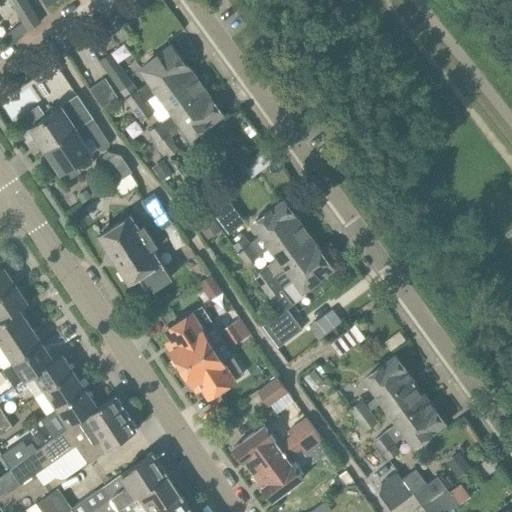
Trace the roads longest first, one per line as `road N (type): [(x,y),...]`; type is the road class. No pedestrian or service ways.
road 1 (residential): [(511,442),(191,0)]
road 2 (residential): [(232,511),(20,202)]
road 3 (residential): [(0,73),(105,0)]
